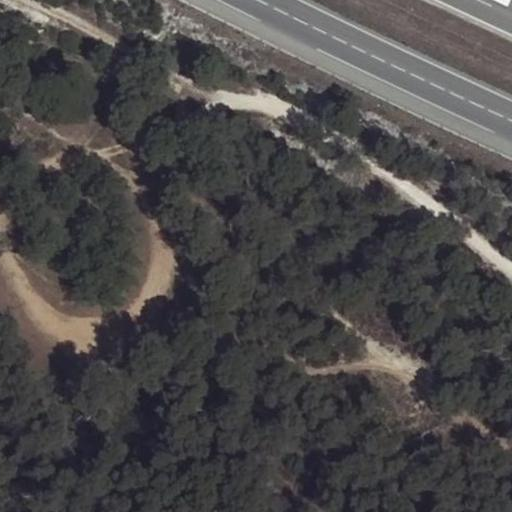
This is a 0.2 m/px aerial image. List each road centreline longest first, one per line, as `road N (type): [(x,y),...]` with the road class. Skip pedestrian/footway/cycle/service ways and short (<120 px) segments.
road 1 (track): [(511,262),(281,107),(175,82),(28,0)]
road 2 (track): [(114,156),(155,218),(141,307),(98,329),(50,320),(0,253)]
road 3 (motorway): [(263,0),(511,120)]
road 4 (track): [(175,82),(186,112),(150,141),(114,156),(61,160),(0,197)]
